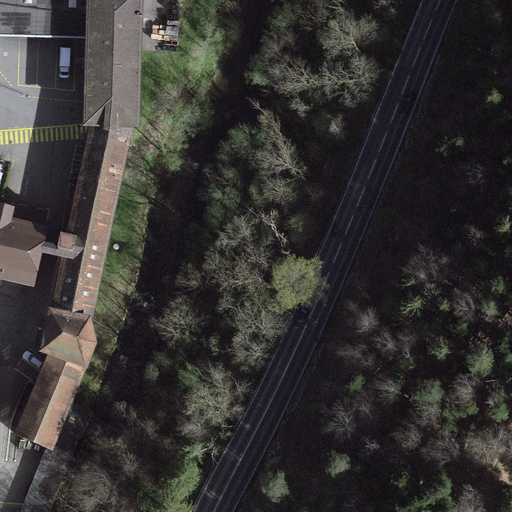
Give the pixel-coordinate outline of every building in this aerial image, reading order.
[(137,0),(92,0),(88,126),(91,126),(89,140),(125,147),(128,128),(134,128),(137,0)] [(63,254),(51,313),(89,324),(125,147),(89,140),(66,240),(59,238),(56,252),(63,254)] [(0,277),(32,285),(44,234),(7,225),(10,213),(0,209),(0,277)] [(93,346),(89,324),(51,313),(48,313),(40,354),(48,356),(15,435),(47,448),(51,449),(60,430),(74,436),(85,410),(70,404),(93,346)] [(47,448),(19,511),(45,511),(74,436),(60,430),(51,449),(47,448)]
